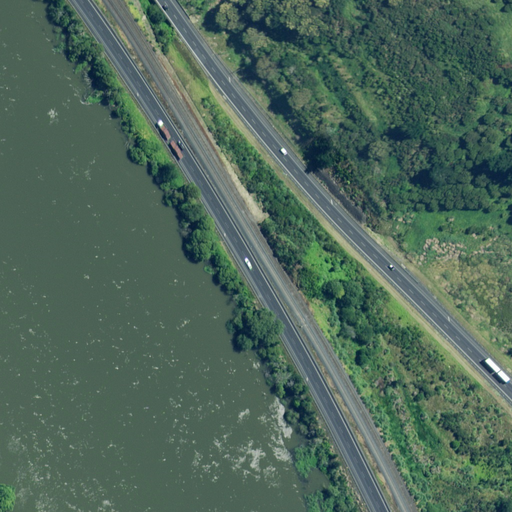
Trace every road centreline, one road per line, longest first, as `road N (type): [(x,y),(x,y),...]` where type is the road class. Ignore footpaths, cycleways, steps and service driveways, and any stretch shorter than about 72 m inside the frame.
road 1 (trunk): [(372,511),(287,343),(74,0)]
road 2 (trunk): [(165,0),(299,173),(511,399)]
